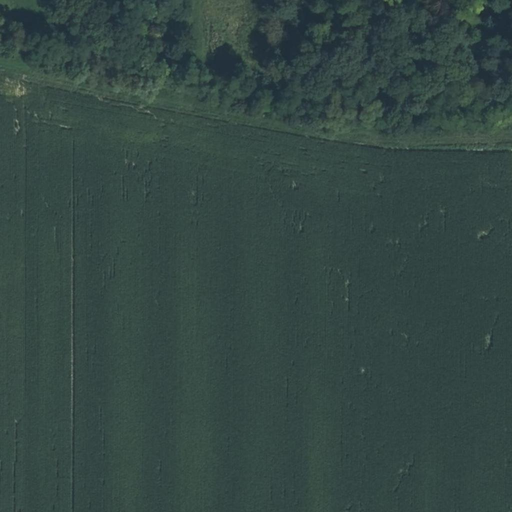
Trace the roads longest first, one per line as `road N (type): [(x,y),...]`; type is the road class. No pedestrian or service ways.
road 1 (track): [(0,67),(368,139),(458,142),(511,134)]
road 2 (track): [(322,0),(511,23)]
